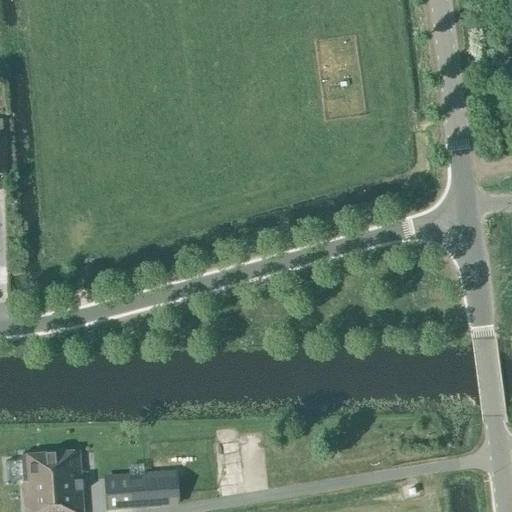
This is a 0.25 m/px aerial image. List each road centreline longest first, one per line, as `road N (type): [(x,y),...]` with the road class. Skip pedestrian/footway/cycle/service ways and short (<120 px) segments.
road 1 (unclassified): [(0,330),(52,324),(462,213)]
road 2 (tertiary): [(500,457),(462,213)]
road 3 (tertiary): [(462,213),(434,0)]
